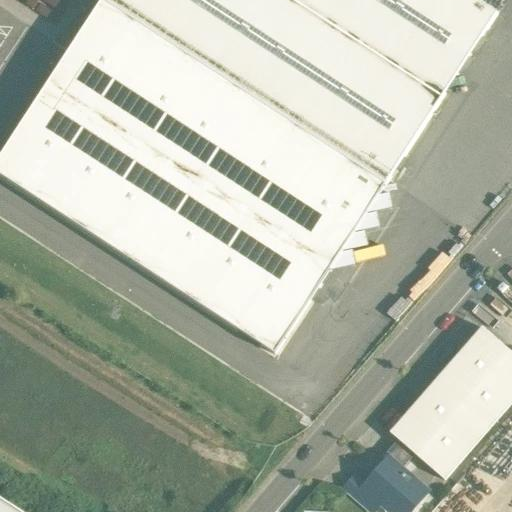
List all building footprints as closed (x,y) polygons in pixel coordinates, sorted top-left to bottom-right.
[(497,14),(475,0),(103,0),(103,1),(386,185),(445,95),(441,79),(458,75),(454,59),(470,56),(467,40),(483,36),(497,14)] [(0,179),(273,358),(386,185),(103,1),(0,157),(0,179)] [(511,355),(482,329),(390,435),(414,456),(444,482),(511,403),(511,355)] [(397,442),(386,455),(386,463),(388,461),(400,471),(414,456),(397,442)] [(365,488),(364,490),(381,504),(389,511),(394,511),(402,503),(412,511),(427,494),(400,471),(388,461),(386,463),(365,488)] [(365,488),(355,479),(344,490),(369,511),(374,511),(381,504),(364,490),(365,488)] [(19,511),(0,499),(0,511),(19,511)]
